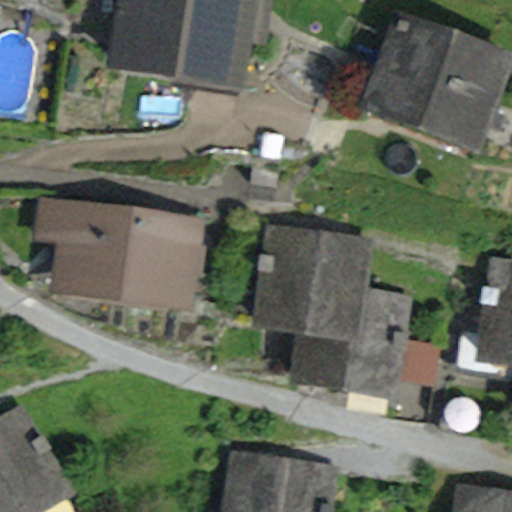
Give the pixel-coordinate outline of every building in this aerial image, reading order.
[(180,75),(182,60),(239,69),(249,0),(127,0),(118,66),(180,75)] [(372,102),(478,141),(506,63),(400,24),(372,102)] [(478,141),(372,102),(367,116),(472,155),(478,141)] [(73,214),(64,284),(183,300),(186,274),(190,246),(192,230),(73,214)] [(307,332),(352,339),(357,299),(365,247),(275,237),(271,262),(261,261),(260,274),(270,275),(263,326),(307,332)] [(186,274),(198,276),(201,247),(190,246),(186,274)] [(511,272),(499,270),(496,295),(485,293),(484,307),(494,308),(490,336),(486,359),(511,362),(511,272)] [(398,338),(403,306),(357,299),(352,339),(307,332),(300,382),(387,395),(384,419),(428,426),(435,381),(393,375),(397,351),(406,352),(408,342),(408,339),(398,338)] [(511,362),(486,359),(490,336),(462,332),(456,377),(511,384),(511,362)] [(393,375),(435,381),(440,346),(408,342),(406,352),(397,351),(393,375)] [(445,397),(440,430),(489,438),(494,404),(445,397)] [(0,429),(0,511),(36,511),(64,496),(42,458),(50,453),(43,441),(35,446),(19,418),(0,429)] [(333,511),(323,509),(328,476),(239,463),(231,511),(333,511)] [(511,511),(511,502),(466,496),(463,511),(511,511)]
